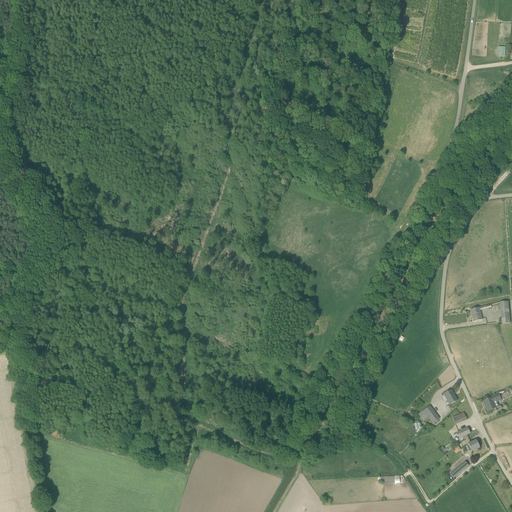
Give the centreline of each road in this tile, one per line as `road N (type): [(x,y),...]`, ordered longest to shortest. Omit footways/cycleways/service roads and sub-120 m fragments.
road 1 (track): [(277,452),(202,422),(186,407),(185,306),(232,174),(234,144)]
road 2 (track): [(277,452),(414,207)]
road 3 (unclassified): [(450,249),(414,207),(450,145),(474,0)]
road 4 (unclassified): [(511,482),(443,340),(450,249)]
road 5 (track): [(401,458),(431,501),(492,450)]
